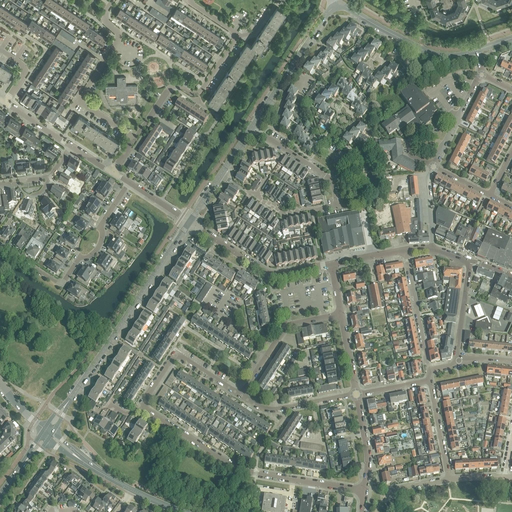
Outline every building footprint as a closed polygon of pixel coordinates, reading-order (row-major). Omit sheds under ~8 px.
[(45,1),(44,1),(43,0),(38,0),(35,5),(40,8),(43,3),(45,1)] [(52,9),(57,2),(56,1),(56,0),(51,0),(47,6),(52,9)] [(57,12),(62,5),(60,4),(61,2),(60,1),(59,3),(57,2),(52,9),(57,12)] [(61,15),(66,8),(65,7),(66,5),(64,4),(63,6),(62,5),(57,12),(61,15)] [(176,19),(181,11),(180,10),(181,8),(179,7),(178,9),(177,8),(172,16),(176,19)] [(217,108),(256,49),(260,53),(286,14),(277,7),(251,46),(247,43),(208,102),(217,108)] [(432,16),(438,11),(437,7),(430,9),(432,16)] [(66,19),(71,11),(69,10),(70,8),(69,8),(68,9),(66,8),(61,15),(66,19)] [(120,19),(125,12),(120,8),(115,16),(116,16),(115,18),(116,19),(117,17),(120,19)] [(460,18),(463,12),(464,11),(457,8),(455,12),(460,18)] [(5,20),(10,12),(5,9),(0,16),(0,18),(1,19),(2,18),(5,20)] [(71,22),(76,14),(74,13),(75,12),(74,10),(72,12),(71,11),(66,19),(71,22)] [(181,22),(186,14),(185,13),(186,11),(184,10),(183,12),(181,11),(176,19),(181,22)] [(439,20),(442,13),(438,11),(432,16),(439,20)] [(10,23),(15,15),(10,12),(5,20),(4,21),(6,22),(7,21),(10,23)] [(125,22),(130,15),(125,12),(120,19),(119,21),(121,22),(122,20),(125,22)] [(460,18),(455,12),(451,13),(453,21),(460,18)] [(186,25),(191,17),(189,16),(190,15),(189,13),(188,15),(186,14),(181,22),(186,25)] [(76,25),(80,17),(79,16),(80,15),(78,14),(77,15),(76,14),(71,22),(76,25)] [(14,26),(19,18),(15,15),(10,23),(9,24),(10,25),(11,24),(14,26)] [(130,25),(135,18),(130,15),(125,22),(124,24),(126,25),(127,23),(130,25)] [(191,28),(195,20),(194,19),(195,18),(193,16),(192,18),(191,17),(186,25),(191,28)] [(80,28),(85,20),(83,19),(85,18),(83,17),(82,18),(80,17),(76,25),(80,28)] [(19,29),(24,21),(19,18),(14,26),(13,27),(15,29),(16,27),(19,29)] [(134,28),(139,21),(135,18),(130,25),(129,27),(130,28),(131,26),(134,28)] [(37,23),(32,19),(31,20),(29,24),(27,27),(26,29),(28,30),(29,28),(32,30),(37,23)] [(85,31),(90,24),(88,22),(89,21),(87,20),(86,21),(85,20),(80,28),(85,31)] [(195,31),(200,23),(199,22),(200,21),(198,20),(197,21),(195,20),(191,28),(195,31)] [(27,27),(29,24),(24,21),(19,29),(18,30),(20,32),(21,30),(24,32),(27,27)] [(139,31),(144,24),(139,21),(134,28),(133,30),(135,31),(136,30),(139,31)] [(37,33),(41,26),(37,23),(32,30),(31,32),(32,33),(34,31),(37,33)] [(200,34),(205,27),(203,26),(205,24),(203,23),(202,24),(200,23),(195,31),(200,34)] [(88,36),(93,29),(91,28),(92,26),(91,25),(90,27),(88,26),(90,24),(85,31),(83,33),(88,36)] [(144,34),(149,27),(144,24),(139,31),(138,33),(140,34),(141,33),(144,34)] [(351,25),(346,31),(353,36),(355,37),(358,33),(361,35),(362,32),(351,25)] [(41,36),(46,29),(41,26),(37,33),(35,35),(37,36),(38,34),(41,36)] [(205,37),(210,30),(208,29),(209,27),(208,26),(207,28),(205,27),(200,34),(205,37)] [(148,38),(153,30),(149,27),(144,34),(143,36),(144,37),(145,36),(148,38)] [(93,40),(98,32),(96,31),(97,30),(96,28),(94,30),(93,29),(88,36),(93,40)] [(46,39),(51,32),(46,29),(41,36),(40,38),(42,39),(43,37),(46,39)] [(209,40),(214,33),(213,32),(214,30),(212,29),(211,31),(210,30),(205,37),(209,40)] [(153,41),(158,33),(153,30),(148,38),(147,39),(149,40),(150,39),(153,41)] [(353,36),(346,31),(344,30),(340,36),(346,40),(349,36),(354,39),(356,37),(355,37),(353,36)] [(51,42),(56,35),(51,32),(46,39),(45,41),(47,42),(48,40),(51,42)] [(97,43),(102,35),(101,34),(102,33),(100,32),(99,33),(98,32),(93,40),(97,43)] [(214,44),(219,36),(217,35),(219,33),(217,32),(216,34),(214,33),(209,40),(214,44)] [(160,43),(165,36),(161,33),(156,40),(155,42),(156,43),(157,41),(160,43)] [(346,40),(340,36),(337,34),(333,41),(340,45),(343,41),(348,44),(349,42),(346,40)] [(102,46),(107,38),(105,37),(107,36),(105,35),(104,36),(102,35),(97,43),(102,46)] [(219,47),(224,39),(222,38),(223,36),(222,35),(220,37),(219,36),(214,44),(219,47)] [(165,46),(170,39),(165,36),(160,43),(159,45),(161,46),(162,44),(165,46)] [(170,49),(175,42),(170,39),(165,46),(164,48),(166,49),(167,47),(170,49)] [(340,45),(333,41),(331,39),(326,46),(333,50),(336,46),(341,49),(343,47),(340,45)] [(377,52),(382,45),(375,41),(372,45),(367,42),(365,44),(368,46),(375,50),(377,52)] [(174,52),(179,45),(175,42),(170,49),(169,51),(171,52),(172,51),(174,52)] [(179,55),(184,48),(179,45),(174,52),(173,54),(175,55),(176,53),(179,55)] [(60,49),(58,47),(56,46),(53,52),(59,56),(63,50),(60,49)] [(370,57),(375,50),(368,46),(365,50),(360,47),(359,49),(361,51),(368,55),(370,57)] [(184,59),(189,51),(184,48),(179,55),(179,56),(178,57),(180,58),(181,57),(184,59)] [(328,49),(323,55),(330,60),(333,55),(338,59),(339,57),(328,49)] [(189,62),(193,54),(189,51),(184,59),(183,60),(185,61),(186,60),(189,62)] [(364,61),(368,55),(361,51),(358,55),(353,52),(352,54),(355,56),(355,55),(361,60),(364,61)] [(56,61),(59,56),(53,52),(49,57),(56,61)] [(92,62),(95,57),(89,52),(85,58),(92,62)] [(193,65),(198,57),(193,54),(189,62),(188,63),(189,65),(190,63),(193,65)] [(330,60),(323,55),(321,54),(317,60),(324,65),(327,60),(335,65),(336,64),(330,60)] [(357,66),(361,60),(355,55),(355,56),(352,60),(347,57),(346,59),(357,66)] [(53,66),(56,61),(49,57),(46,62),(53,66)] [(198,68),(203,61),(198,57),(193,65),(192,67),(194,68),(195,66),(198,68)] [(88,67),(92,62),(85,58),(82,63),(88,67)] [(324,65),(317,60),(314,58),(310,65),(317,70),(317,69),(320,65),(325,68),(326,66),(324,65)] [(506,71),(510,62),(508,60),(506,64),(504,62),(505,59),(502,58),(500,63),(502,64),(500,68),(506,71)] [(203,71),(208,64),(203,61),(198,68),(197,70),(198,71),(200,69),(203,71)] [(49,71),(53,66),(46,62),(43,67),(49,71)] [(12,71),(0,63),(0,76),(6,80),(5,81),(8,83),(13,76),(11,76),(10,75),(12,71)] [(85,72),(88,67),(82,63),(78,68),(85,72)] [(320,71),(317,69),(317,70),(310,65),(308,63),(303,70),(315,77),(317,73),(318,73),(320,71)] [(361,77),(366,71),(367,69),(361,64),(356,71),(361,74),(356,82),(357,84),(361,77)] [(404,72),(392,64),(388,70),(388,71),(394,75),(397,70),(402,74),(404,72)] [(46,77),(49,71),(43,67),(39,72),(46,77)] [(82,78),(85,72),(78,68),(75,73),(82,78)] [(394,75),(388,71),(388,70),(385,69),(381,75),(387,79),(390,75),(395,78),(397,76),(394,75)] [(366,84),(371,78),(372,75),(366,71),(361,77),(366,80),(361,87),(361,88),(363,90),(366,84)] [(46,77),(39,72),(36,78),(42,82),(46,77)] [(78,83),(82,78),(75,73),(71,79),(78,83)] [(387,79),(381,75),(378,73),(374,80),(377,82),(381,84),(384,80),(388,83),(390,81),(387,79)] [(348,85),(343,82),(346,77),(344,76),(337,87),(343,91),(348,85)] [(114,86),(106,86),(106,94),(109,94),(109,96),(116,95),(117,100),(120,100),(120,102),(128,102),(127,95),(134,95),(134,93),(138,93),(137,85),(126,86),(126,84),(126,77),(117,77),(117,80),(117,86),(116,86),(114,86)] [(39,87),(42,82),(36,78),(32,83),(39,87)] [(370,93),(377,82),(374,80),(371,78),(366,84),(371,87),(367,92),(370,93)] [(75,88),(78,83),(71,79),(68,84),(75,88)] [(348,89),(353,81),(351,79),(348,85),(343,91),(342,94),(348,98),(352,92),(348,89)] [(71,93),(75,88),(68,84),(64,89),(71,93)] [(437,111),(430,101),(429,102),(423,93),(421,95),(415,87),(413,85),(400,94),(402,97),(408,105),(407,106),(406,108),(381,126),(389,136),(396,131),(400,137),(406,133),(405,131),(413,124),(416,128),(421,124),(424,128),(433,122),(431,120),(433,118),(432,117),(435,115),(434,113),(437,111)] [(335,97),(339,91),(332,86),(329,91),(322,86),(320,88),(326,91),(332,96),(335,97)] [(295,97),(298,92),(292,88),(287,94),(290,96),(296,100),(299,102),(301,100),(295,97)] [(68,99),(71,93),(64,89),(61,94),(68,99)] [(357,98),(353,95),(356,90),(354,89),(352,92),(348,98),(346,100),(353,105),(357,98)] [(486,98),(488,93),(482,90),(480,95),(486,98)] [(328,102),(332,96),(326,91),(323,96),(318,92),(316,95),(319,96),(326,101),(325,101),(328,102)] [(26,103),(31,95),(26,92),(20,101),(23,103),(24,101),(26,103)] [(358,102),(363,94),(361,92),(357,98),(353,105),(351,107),(358,111),(362,105),(358,102)] [(64,104),(68,99),(61,94),(58,99),(64,104)] [(30,108),(36,98),(31,95),(26,103),(29,104),(27,106),(30,108)] [(483,104),(486,98),(480,95),(477,101),(483,104)] [(294,105),(296,100),(290,96),(286,102),(288,104),(295,108),(297,110),(299,108),(294,105)] [(323,104),(325,101),(326,101),(319,96),(316,100),(311,97),(310,99),(321,107),(323,104)] [(36,109),(41,102),(36,98),(30,108),(33,109),(34,108),(36,109)] [(180,110),(185,102),(183,101),(184,100),(182,99),(181,100),(180,99),(175,107),(180,110)] [(367,111),(363,108),(368,100),(366,99),(362,105),(358,111),(356,114),(363,118),(367,111)] [(480,109),(483,104),(477,101),(474,106),(480,109)] [(40,114),(46,105),(41,102),(36,109),(38,110),(37,112),(40,114)] [(184,113),(189,106),(188,105),(189,103),(187,102),(186,103),(185,102),(180,110),(184,113)] [(292,112),(295,108),(288,104),(283,110),(286,112),(286,111),(293,116),(295,118),(297,116),(292,112)] [(324,117),(328,111),(330,108),(323,104),(321,107),(319,110),(323,113),(320,118),(322,120),(324,117)] [(46,116),(51,108),(46,105),(40,114),(43,116),(44,114),(46,116)] [(189,116),(194,109),(192,108),(193,106),(192,105),(191,107),(189,106),(184,113),(189,116)] [(478,114),(480,109),(474,106),(471,111),(478,114)] [(50,121),(55,112),(56,111),(51,108),(46,116),(48,117),(47,119),(50,121)] [(194,119),(198,112),(197,111),(198,109),(196,108),(195,110),(194,109),(189,116),(194,119)] [(198,122),(203,115),(202,114),(203,112),(201,111),(200,113),(198,112),(194,119),(198,122)] [(290,120),(293,116),(286,111),(286,112),(282,118),(284,120),(291,124),(294,126),(295,124),(290,120)] [(335,115),(328,111),(324,117),(328,120),(322,129),(324,130),(327,126),(327,127),(333,118),(334,115),(335,115)] [(475,120),(478,114),(471,111),(469,117),(475,120)] [(203,125),(208,118),(206,117),(207,115),(206,114),(205,116),(203,115),(198,122),(203,125)] [(118,142),(104,132),(79,116),(73,125),(112,151),(114,153),(119,147),(116,145),(118,142)] [(472,125),(475,120),(469,117),(466,122),(472,125)] [(7,118),(2,126),(5,128),(5,127),(10,130),(16,121),(11,118),(9,120),(7,118)] [(288,128),(291,124),(284,120),(280,126),(292,134),(293,132),(288,128)] [(16,121),(10,130),(15,133),(14,134),(17,136),(22,128),(19,126),(21,124),(16,121)] [(304,132),(300,129),(303,124),(301,123),(293,135),(300,139),(304,132)] [(360,124),(356,130),(356,131),(363,135),(365,131),(370,134),(372,132),(360,124)] [(484,136),(489,127),(486,125),(483,132),(480,131),(478,134),(484,136)] [(160,130),(157,128),(155,127),(152,132),(159,136),(162,131),(160,130)] [(22,128),(17,136),(20,138),(20,137),(25,140),(31,131),(26,128),(24,130),(22,128)] [(509,137),(511,132),(504,128),(501,134),(509,137)] [(363,135),(356,131),(356,130),(354,129),(349,135),(356,140),(359,136),(364,139),(365,137),(363,135)] [(197,135),(189,130),(186,135),(194,140),(197,135)] [(309,139),(305,136),(308,131),(306,130),(304,132),(300,139),(298,141),(304,146),(305,146),(309,139)] [(31,131),(25,140),(30,143),(29,144),(32,146),(37,138),(34,136),(36,134),(31,131)] [(155,142),(159,136),(152,132),(149,137),(155,142)] [(356,140),(349,135),(347,134),(342,140),(349,145),(352,140),(357,143),(359,141),(356,140)] [(506,143),(509,138),(509,137),(501,134),(499,139),(506,143)] [(190,145),(194,140),(186,135),(183,140),(190,145)] [(314,146),(309,143),(313,138),(311,136),(309,139),(305,146),(304,146),(303,148),(310,152),(311,151),(312,149),(314,146)] [(468,145),(470,140),(463,136),(461,141),(468,145)] [(152,146),(155,142),(149,137),(145,142),(152,146)] [(37,138),(32,146),(35,148),(40,140),(37,138)] [(503,148),(506,143),(499,139),(496,144),(503,148)] [(190,145),(183,140),(180,145),(187,150),(190,145)] [(418,165),(402,156),(400,140),(391,141),(391,142),(379,143),(380,152),(392,151),(393,162),(414,172),(418,165)] [(465,150),(468,145),(461,141),(458,147),(465,150)] [(148,152),(152,147),(152,146),(145,142),(142,148),(148,152)] [(500,154),(503,149),(503,148),(496,144),(493,150),(500,154)] [(57,151),(56,151),(57,149),(56,147),(53,145),(53,146),(51,145),(50,147),(49,146),(45,152),(53,157),(57,151)] [(184,155),(187,150),(180,145),(177,150),(184,155)] [(462,156),(465,150),(458,147),(455,152),(462,156)] [(147,155),(148,152),(142,148),(138,153),(145,157),(147,155)] [(188,158),(191,153),(187,150),(184,155),(177,150),(173,155),(181,159),(184,155),(188,158)] [(498,159),(500,154),(493,150),(490,155),(498,159)] [(282,157),(277,154),(275,155),(275,151),(269,152),(271,163),(274,162),(275,162),(274,160),(277,160),(279,162),(280,162),(283,158),(282,157)] [(271,163),(269,152),(263,153),(265,162),(270,161),(270,163),(271,163)] [(459,161),(462,156),(455,152),(452,158),(459,161)] [(259,163),(257,154),(251,156),(252,160),(250,160),(247,165),(251,168),(253,169),(254,167),(252,166),(253,165),(259,163)] [(177,165),(181,159),(173,155),(170,160),(177,165)] [(495,165),(498,159),(490,155),(487,161),(495,165)] [(283,167),(288,160),(283,157),(282,157),(283,158),(280,162),(279,162),(278,164),(283,167)] [(12,174),(11,166),(14,166),(13,158),(8,158),(8,160),(2,161),(3,167),(1,168),(2,175),(12,174)] [(457,167),(459,161),(452,158),(449,163),(457,167)] [(44,159),(31,161),(32,168),(35,167),(36,170),(39,170),(42,169),(45,169),(44,159)] [(72,161),(67,168),(68,169),(67,170),(73,174),(74,172),(75,173),(80,166),(79,166),(80,164),(78,162),(76,160),(76,161),(74,160),(72,162),(72,161)] [(177,165),(170,160),(167,164),(174,169),(177,165)] [(288,171),(293,164),(288,160),(283,167),(288,171)] [(25,162),(16,163),(18,173),(27,172),(26,169),(30,168),(29,162),(25,162)] [(133,173),(138,165),(133,162),(126,171),(129,173),(131,171),(133,173)] [(253,169),(251,168),(247,165),(244,163),(240,168),(242,169),(248,173),(248,172),(250,174),(249,174),(253,169)] [(171,174),(174,169),(167,164),(163,169),(171,174)] [(293,174),(298,167),(293,164),(288,171),(293,174)] [(136,178),(143,169),(138,165),(133,173),(135,174),(134,176),(136,178)] [(498,170),(488,165),(486,168),(492,170),(492,171),(496,173),(498,170)] [(297,179),(298,178),(303,170),(298,167),(293,174),(296,176),(295,178),(297,179)] [(474,177),(478,170),(473,167),(469,175),(474,177)] [(143,179),(149,169),(147,168),(145,170),(143,169),(136,178),(139,180),(140,178),(143,179)] [(146,184),(152,175),(150,173),(151,171),(149,169),(143,179),(145,181),(143,182),(146,184)] [(249,174),(250,174),(248,172),(248,173),(242,169),(239,174),(246,179),(249,174)] [(305,179),(307,174),(308,173),(303,170),(298,178),(303,181),(305,179)] [(480,180),(484,173),(478,170),(474,177),(480,180)] [(152,186),(157,178),(159,176),(154,173),(152,175),(146,184),(149,186),(150,184),(152,186)] [(485,183),(489,176),(484,173),(480,180),(485,183)] [(67,186),(71,180),(74,181),(76,178),(71,174),(69,178),(63,174),(59,180),(67,186)] [(243,184),(246,179),(239,174),(236,179),(243,184)] [(395,194),(393,175),(385,175),(388,195),(395,194)] [(440,186),(444,178),(438,175),(434,183),(440,186)] [(156,191),(162,181),(157,178),(152,186),(154,187),(153,189),(156,191)] [(419,196),(417,178),(410,179),(412,197),(419,196)] [(445,188),(449,181),(444,178),(440,186),(445,188)] [(451,191),(455,183),(449,181),(445,188),(451,191)] [(507,194),(510,187),(506,185),(506,184),(502,182),(500,187),(503,188),(501,191),(507,194)] [(111,189),(113,186),(108,183),(106,186),(101,183),(98,187),(109,195),(111,192),(112,190),(111,189)] [(456,194),(460,186),(455,183),(451,191),(456,194)] [(60,200),(65,193),(68,195),(70,192),(62,187),(60,189),(55,186),(51,192),(56,196),(55,196),(60,200)] [(239,192),(231,186),(230,187),(229,186),(228,188),(229,189),(227,192),(236,197),(239,192)] [(271,197),(276,190),(270,186),(265,194),(271,197)] [(462,197),(466,189),(460,186),(456,194),(462,197)] [(109,195),(98,187),(95,192),(97,194),(95,197),(103,202),(105,199),(105,200),(107,197),(107,198),(109,195)] [(467,199),(471,192),(466,189),(462,197),(467,199)] [(276,201),(281,193),(276,190),(271,197),(276,201)] [(8,198),(3,199),(4,209),(4,211),(9,210),(8,204),(16,203),(15,191),(7,192),(7,196),(8,198)] [(236,197),(227,192),(225,191),(224,193),(226,194),(224,196),(230,201),(232,202),(236,197)] [(473,202),(477,194),(471,192),(467,199),(473,202)] [(281,204),(286,197),(281,193),(276,201),(281,204)] [(478,205),(482,197),(477,194),(473,202),(478,205)] [(230,201),(224,196),(222,195),(222,196),(220,195),(219,196),(221,197),(219,200),(220,201),(224,204),(227,206),(230,201)] [(286,207),(291,200),(286,197),(281,204),(286,207)] [(56,208),(47,198),(44,201),(43,200),(41,202),(41,203),(44,208),(41,210),(45,215),(48,213),(49,214),(56,208)] [(100,206),(102,203),(97,199),(95,202),(90,199),(87,204),(98,211),(100,209),(100,208),(101,206),(100,206)] [(31,218),(35,209),(34,209),(34,210),(32,210),(32,209),(31,208),(33,204),(25,201),(23,206),(22,206),(21,206),(21,209),(21,210),(22,210),(22,212),(26,213),(25,216),(31,218)] [(224,213),(223,207),(224,204),(220,201),(216,206),(217,208),(213,209),(211,209),(211,211),(214,211),(214,215),(224,213)] [(250,212),(255,204),(250,201),(245,208),(250,212)] [(492,212),(496,205),(491,202),(487,209),(492,212)] [(98,211),(87,204),(84,209),(83,208),(81,211),(92,218),(94,216),(95,216),(96,214),(98,211)] [(255,215),(260,208),(255,204),(250,212),(255,215)] [(498,215),(501,207),(496,205),(492,212),(498,215)] [(411,220),(410,209),(406,210),(405,206),(392,208),(396,228),(393,229),(395,236),(408,234),(410,233),(409,227),(409,226),(411,225),(411,220)] [(502,220),(507,210),(501,207),(498,215),(497,217),(502,220)] [(260,218),(265,211),(260,208),(255,215),(260,218)] [(449,231),(456,215),(438,208),(435,214),(436,225),(441,227),(439,229),(448,233),(449,231)] [(409,227),(410,233),(408,234),(409,244),(419,243),(418,235),(419,235),(419,233),(418,233),(418,224),(417,222),(417,220),(417,217),(417,214),(417,212),(417,210),(413,210),(413,220),(411,220),(411,225),(411,226),(409,227)] [(509,220),(511,213),(511,212),(507,210),(502,220),(504,221),(505,219),(509,220)] [(265,221),(270,214),(265,211),(260,218),(265,221)] [(348,213),(317,219),(318,223),(318,224),(324,254),(333,252),(333,251),(332,251),(341,249),(341,250),(349,248),(349,249),(365,246),(361,222),(359,212),(359,211),(348,213)] [(115,219),(113,221),(125,229),(128,231),(128,230),(133,223),(128,220),(120,214),(118,217),(117,217),(116,219),(115,219)] [(270,225),(273,219),(274,219),(275,217),(270,214),(265,221),(270,225)] [(78,218),(75,224),(79,226),(77,229),(82,232),(84,229),(85,230),(87,227),(89,225),(87,224),(89,221),(82,217),(80,219),(78,218)] [(279,223),(274,219),(273,219),(270,225),(269,227),(274,230),(276,228),(275,228),(279,223)] [(111,227),(110,230),(115,233),(117,231),(121,234),(125,229),(113,221),(112,224),(112,225),(111,226),(111,227)] [(287,223),(281,224),(279,223),(275,228),(276,228),(280,230),(282,230),(283,233),(289,232),(288,229),(287,223)] [(230,232),(228,230),(227,224),(217,226),(218,232),(222,231),(223,234),(227,237),(230,232)] [(465,242),(467,236),(471,227),(467,225),(465,230),(464,230),(457,246),(462,249),(465,242)] [(451,244),(454,238),(459,228),(458,227),(454,237),(449,234),(450,231),(449,231),(448,233),(447,236),(445,241),(451,244)] [(11,232),(4,228),(0,234),(0,236),(6,240),(9,234),(12,236),(16,231),(13,229),(11,232)] [(395,238),(395,236),(393,229),(384,231),(383,228),(381,228),(382,232),(378,233),(380,241),(395,238)] [(457,246),(464,230),(462,229),(459,228),(454,238),(451,244),(457,246)] [(476,239),(480,231),(475,228),(471,237),(476,239)] [(231,241),(237,233),(232,229),(230,232),(227,237),(226,237),(227,238),(226,240),(227,241),(228,239),(231,241)] [(447,236),(448,233),(439,229),(438,229),(435,236),(445,240),(447,236)] [(511,270),(511,239),(488,229),(477,256),(477,257),(485,260),(499,265),(498,266),(507,270),(508,268),(511,270)] [(19,237),(13,245),(15,247),(16,248),(17,249),(18,248),(20,250),(22,246),(23,247),(25,244),(24,244),(26,241),(29,236),(25,233),(19,230),(16,235),(19,237)] [(236,244),(242,236),(237,233),(231,241),(232,241),(231,243),(232,244),(233,242),(236,244)] [(61,238),(59,241),(64,244),(71,248),(71,249),(73,246),(74,247),(76,245),(78,242),(68,234),(64,240),(61,238)] [(241,247),(247,239),(242,236),(236,244),(237,244),(236,246),(237,247),(238,245),(241,247)] [(124,246),(120,243),(121,240),(117,237),(115,240),(114,239),(113,242),(112,241),(110,244),(121,251),(124,246)] [(42,246),(34,241),(34,240),(35,240),(33,238),(32,238),(26,247),(29,249),(26,253),(29,255),(28,256),(31,259),(31,258),(32,257),(35,259),(40,250),(39,250),(40,249),(41,246),(42,246)] [(246,251),(252,243),(247,239),(241,247),(242,248),(241,249),(242,250),(243,249),(246,251)] [(251,254),(257,246),(252,243),(246,251),(247,251),(246,253),(247,254),(248,252),(251,254)] [(121,251),(110,244),(109,247),(108,249),(109,250),(107,253),(111,256),(113,253),(117,256),(121,251)] [(476,255),(479,248),(475,246),(476,245),(474,244),(473,245),(471,244),(468,251),(476,255)] [(206,254),(195,246),(192,251),(186,247),(185,249),(187,250),(185,253),(192,258),(195,253),(203,258),(206,254)] [(256,257),(262,249),(257,246),(251,254),(252,254),(251,256),(252,257),(253,255),(256,257)] [(66,260),(69,255),(59,248),(55,253),(57,255),(55,258),(62,262),(64,259),(66,260)] [(261,261),(267,252),(262,249),(256,257),(257,258),(256,259),(257,260),(258,259),(261,261)] [(268,261),(272,256),(267,252),(261,261),(262,261),(261,263),(262,264),(263,262),(266,264),(269,261),(268,261)] [(189,263),(191,260),(193,261),(194,259),(192,258),(185,253),(183,255),(182,254),(181,255),(180,257),(189,263)] [(111,261),(109,259),(110,257),(106,254),(104,257),(103,256),(102,258),(101,258),(100,261),(108,266),(111,261)] [(208,267),(212,260),(211,259),(212,257),(210,256),(209,258),(207,257),(202,264),(208,267)] [(282,266),(280,256),(274,257),(272,256),(268,261),(269,261),(273,264),(275,263),(276,267),(277,267),(277,269),(279,269),(278,267),(282,266)] [(186,268),(189,263),(180,257),(179,258),(181,260),(178,263),(186,268)] [(434,269),(432,258),(424,259),(423,259),(422,259),(422,260),(420,260),(420,259),(418,260),(414,261),(416,269),(423,268),(423,270),(430,269),(430,270),(434,269)] [(212,270),(217,263),(215,262),(217,260),(215,259),(214,261),(212,260),(208,267),(212,270)] [(59,267),(61,264),(54,260),(52,263),(50,262),(46,267),(57,274),(60,268),(59,267)] [(110,267),(108,266),(100,261),(98,263),(98,264),(97,266),(98,266),(96,269),(100,272),(102,269),(107,272),(110,267)] [(222,266),(220,265),(221,263),(220,262),(218,264),(217,263),(212,270),(217,273),(222,266)] [(183,273),(186,268),(178,263),(176,266),(174,265),(173,267),(183,273)] [(390,271),(403,269),(402,263),(385,267),(386,272),(387,273),(388,274),(389,274),(390,273),(390,271)] [(95,276),(97,272),(86,265),(85,268),(84,268),(82,270),(80,272),(91,280),(94,275),(95,276)] [(222,276),(226,269),(225,268),(226,266),(224,265),(223,267),(222,266),(217,273),(222,276)] [(179,278),(183,273),(173,267),(172,268),(174,270),(172,273),(179,278)] [(385,276),(383,267),(376,268),(379,282),(384,281),(383,276),(385,276)] [(226,279),(231,272),(230,271),(231,269),(229,268),(228,270),(226,269),(222,276),(226,279)] [(494,274),(478,268),(476,274),(492,280),(494,274)] [(455,325),(460,295),(462,270),(451,269),(451,270),(444,270),(443,278),(444,278),(443,281),(450,282),(449,289),(447,288),(444,315),(445,316),(444,323),(449,323),(447,339),(446,339),(445,341),(442,341),(441,347),(444,347),(444,352),(440,353),(442,361),(446,361),(445,360),(451,359),(454,340),(453,340),(455,325)] [(236,275),(234,274),(235,272),(234,271),(232,273),(231,272),(226,279),(231,282),(236,275)] [(240,283),(245,275),(243,274),(245,273),(243,271),(242,273),(240,272),(234,281),(239,284),(240,283)] [(88,285),(91,280),(80,272),(78,275),(79,275),(77,278),(78,278),(76,281),(87,288),(89,285),(88,285)] [(179,286),(183,280),(179,278),(172,273),(170,276),(168,275),(167,277),(176,283),(175,284),(179,286)] [(345,275),(342,275),(344,282),(348,282),(348,283),(349,284),(351,283),(352,283),(351,281),(356,280),(357,284),(355,284),(356,289),(362,288),(362,290),(365,289),(366,289),(366,287),(365,287),(364,285),(366,284),(364,275),(355,277),(354,273),(351,274),(351,273),(345,274),(345,275)] [(435,288),(433,273),(427,274),(428,283),(423,284),(424,290),(435,288)] [(245,286),(250,278),(248,277),(249,276),(247,274),(246,276),(245,275),(240,283),(245,286)] [(490,296),(487,303),(495,306),(498,300),(506,304),(508,298),(511,299),(511,281),(500,276),(495,287),(491,295),(490,296)] [(170,289),(173,284),(164,278),(162,280),(164,281),(162,284),(170,289)] [(249,289),(254,281),(253,280),(254,279),(252,278),(251,279),(250,278),(245,286),(249,289)] [(254,292),(259,285),(257,284),(259,282),(257,280),(256,282),(254,281),(249,289),(254,292)] [(483,294),(488,282),(483,280),(482,283),(481,282),(478,290),(479,290),(478,292),(483,294)] [(87,292),(75,284),(73,288),(71,287),(68,292),(71,294),(70,296),(73,298),(74,296),(79,299),(83,294),(85,296),(87,292)] [(166,294),(170,289),(162,284),(160,288),(158,286),(157,288),(166,294)] [(384,308),(380,284),(379,284),(379,285),(375,286),(375,284),(372,284),(372,286),(368,287),(368,286),(367,286),(370,303),(371,310),(384,308)] [(408,291),(406,285),(398,287),(399,291),(397,291),(398,293),(400,293),(408,291)] [(163,299),(166,294),(157,288),(156,290),(158,291),(156,294),(163,299)] [(437,297),(436,290),(426,292),(428,299),(437,297)] [(160,304),(163,299),(156,294),(154,298),(152,296),(151,298),(160,304)] [(356,304),(356,301),(361,300),(366,299),(366,297),(360,298),(347,300),(348,305),(356,304)] [(157,309),(160,304),(151,298),(150,299),(151,301),(149,304),(157,309)] [(440,311),(438,303),(429,305),(430,310),(433,309),(433,312),(440,311)] [(154,314),(157,309),(149,304),(147,307),(145,306),(144,308),(154,314)] [(481,306),(474,309),(477,318),(479,322),(480,323),(487,320),(486,319),(484,315),(481,306)] [(503,310),(497,307),(493,319),(498,322),(503,310)] [(369,314),(368,310),(367,308),(361,309),(361,308),(357,309),(358,312),(357,312),(358,315),(361,315),(362,316),(369,314)] [(149,321),(152,316),(143,310),(142,312),(143,313),(141,316),(149,321)] [(145,326),(149,321),(141,316),(139,319),(137,318),(136,320),(145,326)] [(196,326),(201,319),(196,316),(191,323),(196,326)] [(182,326),(186,321),(179,317),(176,322),(182,326)] [(491,333),(492,325),(489,324),(487,318),(486,319),(479,322),(477,323),(476,322),(475,330),(491,333)] [(202,330),(206,322),(201,319),(196,326),(202,330)] [(142,331),(145,326),(136,320),(135,321),(137,323),(135,326),(142,331)] [(270,329),(269,327),(270,326),(270,325),(272,324),(272,322),(269,323),(269,321),(260,322),(261,328),(262,328),(262,330),(264,330),(270,329)] [(179,332),(182,326),(176,322),(172,327),(179,332)] [(206,333),(211,326),(206,322),(202,330),(206,333)] [(139,336),(142,331),(135,326),(133,329),(131,328),(130,330),(139,336)] [(212,336),(216,329),(211,326),(206,333),(212,336)] [(327,334),(327,329),(327,328),(326,328),(326,326),(320,327),(321,336),(326,335),(327,340),(331,339),(330,333),(327,334)] [(176,337),(179,332),(172,327),(169,332),(176,337)] [(217,340),(222,333),(216,329),(212,336),(217,340)] [(136,341),(139,336),(130,330),(129,331),(131,332),(128,336),(136,341)] [(440,361),(438,351),(435,352),(434,343),(438,342),(438,340),(442,340),(442,339),(446,338),(445,337),(440,338),(439,337),(438,337),(438,335),(436,335),(436,331),(429,333),(431,342),(427,343),(429,352),(431,362),(431,363),(440,361)] [(172,342),(176,337),(169,332),(165,338),(172,342)] [(475,349),(476,342),(476,336),(474,336),(474,340),(472,340),(472,342),(469,342),(469,338),(471,339),(472,333),(470,332),(465,332),(464,344),(469,344),(468,348),(475,349)] [(223,343),(227,336),(222,333),(217,340),(223,343)] [(133,346),(136,341),(128,336),(126,339),(124,338),(123,340),(133,346)] [(228,347),(232,339),(227,336),(223,343),(228,347)] [(169,347),(172,342),(165,338),(162,343),(169,347)] [(233,350),(238,343),(232,339),(228,347),(233,350)] [(165,352),(169,348),(169,347),(162,343),(159,348),(165,352)] [(238,353),(243,346),(238,343),(233,350),(238,353)] [(128,357),(131,352),(121,346),(120,348),(122,349),(120,352),(128,357)] [(244,357),(248,349),(243,346),(238,353),(244,357)] [(287,355),(290,350),(284,346),(280,351),(287,355)] [(162,358),(165,353),(165,352),(159,348),(155,353),(162,358)] [(249,360),(253,353),(248,349),(244,357),(249,360)] [(284,361),(287,356),(287,355),(280,351),(277,356),(284,361)] [(124,362),(128,357),(120,352),(118,356),(116,355),(115,356),(124,362)] [(159,363),(162,358),(155,353),(152,359),(159,363)] [(368,366),(367,361),(365,354),(358,356),(360,368),(368,366)] [(121,367),(124,362),(115,356),(114,358),(116,359),(114,362),(121,367)] [(280,366),(284,361),(277,356),(273,361),(280,366)] [(277,371),(280,366),(273,361),(270,366),(277,371)] [(118,372),(121,367),(114,362),(112,365),(110,364),(109,366),(118,372)] [(420,368),(418,362),(407,364),(408,371),(412,370),(420,368)] [(151,372),(154,367),(147,363),(144,368),(151,372)] [(115,377),(118,372),(109,366),(107,368),(109,369),(107,372),(115,377)] [(273,376),(277,371),(270,366),(266,372),(273,376)] [(398,373),(396,366),(392,367),(393,371),(386,372),(388,381),(395,380),(394,374),(398,373)] [(147,378),(151,372),(144,368),(141,373),(147,378)] [(371,384),(370,378),(369,372),(368,371),(367,371),(366,372),(366,373),(361,374),(364,386),(371,384)] [(111,382),(115,377),(107,372),(105,375),(103,374),(102,376),(111,382)] [(181,383),(186,376),(180,372),(176,379),(181,383)] [(270,381),(273,376),(266,372),(263,377),(270,381)] [(336,378),(335,372),(326,373),(327,377),(325,377),(326,380),(336,378)] [(144,383),(147,378),(141,373),(137,378),(144,383)] [(186,386),(191,379),(186,376),(181,383),(186,386)] [(105,388),(108,383),(99,377),(98,379),(99,380),(97,384),(105,388)] [(266,387),(270,381),(263,377),(260,382),(266,387)] [(141,388),(144,383),(137,378),(134,384),(141,388)] [(192,390),(196,383),(191,379),(186,386),(192,390)] [(266,387),(260,382),(256,387),(263,392),(266,387)] [(197,393),(201,386),(196,383),(192,390),(197,393)] [(102,393),(105,388),(97,384),(95,387),(94,386),(92,387),(102,393)] [(137,393),(141,388),(134,384),(130,389),(137,393)] [(202,396),(207,390),(201,386),(197,393),(202,396)] [(98,398),(102,393),(92,387),(91,389),(93,391),(91,394),(98,398)] [(295,399),(293,390),(293,388),(290,388),(290,389),(287,390),(289,400),(295,399)] [(134,399),(137,393),(130,389),(127,394),(134,399)] [(207,400),(212,393),(207,390),(202,396),(207,400)] [(425,397),(423,390),(416,391),(418,398),(425,397)] [(213,403),(217,396),(212,393),(207,400),(213,403)] [(406,402),(405,393),(397,395),(399,403),(406,402)] [(95,403),(98,398),(91,394),(89,397),(87,396),(86,398),(91,401),(95,403)] [(130,404),(134,399),(127,394),(123,399),(130,404)] [(399,403),(397,395),(389,396),(391,405),(399,403)] [(220,404),(222,400),(217,396),(213,403),(218,407),(220,404)] [(225,408),(229,400),(224,397),(222,400),(220,404),(225,408)] [(426,404),(425,397),(418,398),(419,405),(417,405),(418,408),(424,407),(423,404),(426,404)] [(163,409),(168,402),(163,399),(162,400),(161,402),(159,405),(158,406),(163,409)] [(386,404),(385,399),(382,400),(382,401),(375,403),(374,399),(366,401),(368,407),(383,404),(386,404)] [(230,411),(234,404),(229,400),(225,408),(230,411)] [(93,410),(96,404),(95,403),(91,401),(87,406),(93,410)] [(169,413),(173,406),(168,402),(163,409),(169,413)] [(235,414),(240,407),(234,404),(230,411),(235,414)] [(377,413),(376,409),(379,408),(386,407),(386,404),(383,404),(368,407),(369,414),(377,413)] [(174,416),(179,409),(173,406),(169,413),(174,416)] [(240,418),(245,411),(240,407),(235,414),(240,418)] [(427,408),(417,410),(417,412),(421,411),(421,416),(428,414),(427,408)] [(179,420),(184,413),(179,409),(174,416),(179,420)] [(341,417),(340,411),(334,413),(333,409),(326,411),(327,414),(332,413),(333,419),(341,417)] [(246,421),(250,414),(245,411),(240,418),(246,421)] [(96,422),(98,417),(99,416),(94,413),(90,418),(96,422)] [(185,423),(189,416),(184,413),(179,420),(185,423)] [(251,425),(255,418),(250,414),(246,421),(251,425)] [(299,424),(302,418),(296,414),(292,419),(299,424)] [(379,416),(370,417),(371,426),(380,425),(384,424),(382,415),(379,416)] [(0,425),(1,427),(9,419),(6,416),(0,422),(0,425)] [(190,426),(194,419),(189,416),(185,423),(190,426)] [(99,428),(104,421),(98,417),(96,422),(92,427),(94,428),(95,426),(99,428)] [(343,423),(341,417),(333,419),(334,422),(330,423),(331,426),(335,425),(343,423)] [(256,428),(261,421),(255,418),(251,425),(256,428)] [(505,426),(506,420),(499,419),(496,418),(495,421),(494,421),(494,423),(494,424),(495,424),(505,426)] [(195,430),(199,423),(194,419),(190,426),(195,430)] [(295,429),(299,424),(292,419),(289,424),(295,429)] [(102,433),(108,424),(104,421),(99,428),(102,430),(101,432),(102,433)] [(149,427),(140,421),(136,426),(144,431),(145,429),(147,430),(148,429),(149,427)] [(261,431),(266,424),(261,421),(256,428),(261,431)] [(15,428),(11,423),(3,431),(4,432),(15,428)] [(200,433),(205,426),(199,423),(195,430),(200,433)] [(380,428),(372,429),(373,435),(381,434),(381,431),(384,431),(384,428),(388,427),(388,430),(392,429),(393,429),(393,428),(398,427),(398,423),(397,423),(392,424),(391,424),(386,425),(386,426),(383,426),(380,427),(380,428)] [(108,434),(113,427),(108,424),(102,433),(104,434),(105,432),(108,434)] [(267,435),(271,428),(266,424),(261,431),(267,435)] [(292,434),(295,429),(289,424),(285,430),(292,434)] [(144,431),(136,426),(133,431),(142,437),(143,436),(142,434),(144,431)] [(207,434),(210,429),(205,426),(200,433),(206,437),(207,434)] [(112,440),(118,430),(113,427),(108,434),(112,437),(110,438),(112,440)] [(212,437),(216,430),(211,427),(210,429),(207,434),(212,437)] [(15,437),(15,428),(4,432),(4,436),(15,437)] [(345,435),(344,429),(336,431),(337,437),(332,438),(332,441),(339,440),(339,437),(345,435)] [(217,441),(222,434),(216,430),(212,437),(217,441)] [(288,439),(292,434),(285,430),(282,435),(288,439)] [(142,437),(133,431),(130,436),(137,441),(140,438),(141,439),(142,437)] [(223,444),(227,437),(222,434),(217,441),(223,444)] [(285,445),(288,439),(282,435),(278,440),(285,445)] [(14,441),(15,437),(4,436),(3,437),(11,445),(14,441)] [(137,441),(130,436),(127,441),(136,447),(137,445),(135,444),(137,441)] [(0,440),(7,448),(11,445),(3,437),(1,439),(0,437),(0,440)] [(228,448),(232,441),(227,437),(223,444),(228,448)] [(376,442),(374,442),(375,447),(382,445),(389,444),(388,438),(385,439),(385,437),(381,438),(376,439),(376,442)] [(347,448),(346,441),(340,442),(339,440),(332,441),(333,444),(338,443),(339,450),(347,448)] [(434,446),(433,440),(426,441),(424,442),(424,444),(425,448),(427,447),(434,446)] [(233,451),(238,444),(232,441),(228,448),(233,451)] [(239,455),(243,448),(238,444),(233,451),(239,455)] [(382,445),(375,447),(376,451),(378,451),(378,454),(384,453),(388,452),(390,451),(389,447),(383,449),(382,445)] [(244,458),(248,451),(243,448),(239,455),(244,458)] [(349,455),(347,448),(339,450),(341,456),(349,455)] [(249,461),(253,454),(248,451),(244,458),(249,461)] [(350,462),(349,455),(341,456),(342,463),(350,462)] [(391,464),(389,457),(385,457),(385,456),(377,458),(379,466),(391,464)] [(57,468),(56,466),(50,462),(48,465),(50,467),(51,469),(49,471),(53,474),(57,468)] [(351,468),(350,462),(342,463),(343,466),(337,467),(338,471),(351,468)] [(419,476),(417,467),(411,468),(413,478),(419,476)] [(48,480),(53,474),(49,471),(47,474),(45,474),(42,472),(40,476),(46,480),(48,480)] [(391,483),(390,477),(397,475),(396,471),(388,472),(388,473),(381,475),(383,484),(391,483)] [(45,484),(47,481),(46,480),(40,476),(38,478),(36,477),(35,478),(44,485),(44,486),(47,488),(49,487),(45,484)] [(71,485),(76,478),(72,476),(70,478),(69,478),(66,476),(63,480),(70,485),(71,485)] [(44,485),(35,478),(34,480),(36,481),(35,483),(42,488),(44,486),(44,485)] [(78,485),(78,483),(80,481),(76,478),(71,485),(72,487),(78,491),(81,487),(78,485)] [(40,491),(42,488),(35,483),(33,485),(31,484),(30,485),(39,492),(38,493),(42,496),(43,494),(40,491)] [(39,492),(30,485),(29,487),(31,488),(29,490),(35,495),(36,496),(38,493),(39,492)] [(87,494),(87,492),(81,487),(78,491),(80,493),(81,495),(79,497),(82,500),(87,494)] [(33,501),(36,497),(35,495),(29,490),(26,494),(29,496),(29,498),(27,500),(34,505),(35,503),(33,501)] [(92,502),(95,498),(89,493),(87,494),(82,500),(86,503),(88,500),(90,500),(92,502)] [(64,495),(59,502),(63,505),(68,498),(64,495)] [(284,511),(286,498),(282,498),(282,497),(279,496),(279,497),(264,495),(261,511),(284,511)] [(110,503),(109,501),(111,499),(108,496),(104,501),(103,502),(103,504),(110,509),(112,505),(110,503)] [(325,511),(327,504),(326,504),(326,503),(324,502),(325,497),(318,496),(316,506),(320,506),(318,511),(325,511)] [(102,504),(101,502),(95,498),(92,502),(95,503),(95,505),(93,508),(97,511),(102,504)] [(350,511),(353,500),(345,498),(344,503),(348,503),(347,510),(339,510),(339,509),(336,509),(336,511),(350,511)] [(310,511),(312,499),(306,499),(306,500),(303,502),(301,502),(299,511),(310,511)] [(31,509),(34,505),(27,500),(23,506),(23,508),(28,511),(30,511),(32,509),(31,509)]
